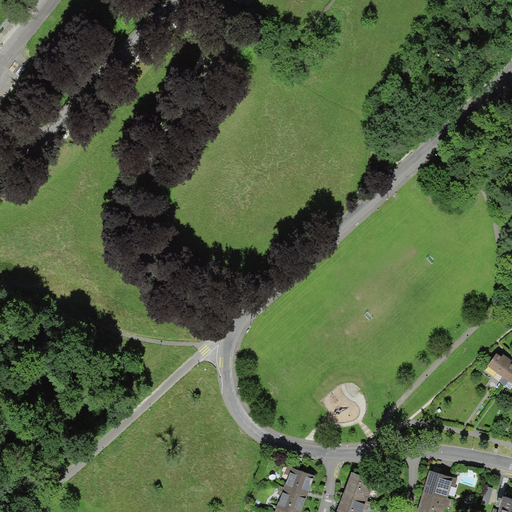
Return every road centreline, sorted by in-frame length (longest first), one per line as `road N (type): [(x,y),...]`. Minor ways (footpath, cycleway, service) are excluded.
road 1 (unclassified): [(0,174),(34,149),(165,11),(178,3),(208,7),(225,31),(224,53),(143,169),(133,212),(170,285),(207,301),(251,302)]
road 2 (unclassified): [(251,302),(511,70)]
road 3 (residential): [(225,348),(207,349),(14,511)]
road 4 (unclassified): [(335,454),(447,451),(511,465)]
road 5 (unclassified): [(225,348),(225,380),(247,426),(268,442),(335,454)]
